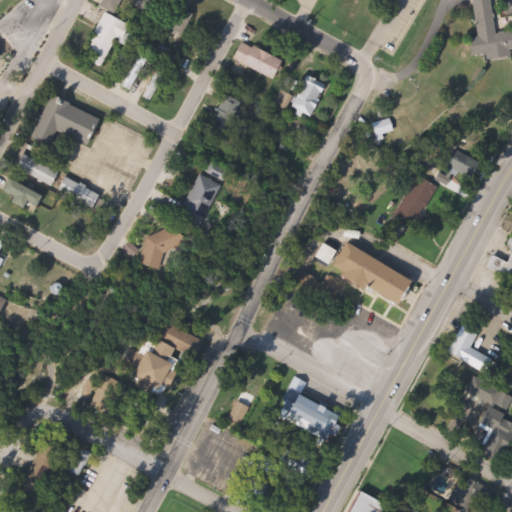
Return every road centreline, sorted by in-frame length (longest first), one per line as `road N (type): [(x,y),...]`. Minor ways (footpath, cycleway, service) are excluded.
road 1 (residential): [(149,511),(367,65)]
road 2 (secondary): [(511,171),(328,511)]
road 3 (residential): [(511,483),(239,331)]
road 4 (residential): [(231,511),(39,395)]
road 5 (residential): [(74,0),(0,155)]
road 6 (residential): [(102,272),(179,137)]
road 7 (residential): [(249,0),(179,137)]
road 8 (residential): [(39,395),(102,272)]
road 9 (residential): [(367,65),(256,0)]
